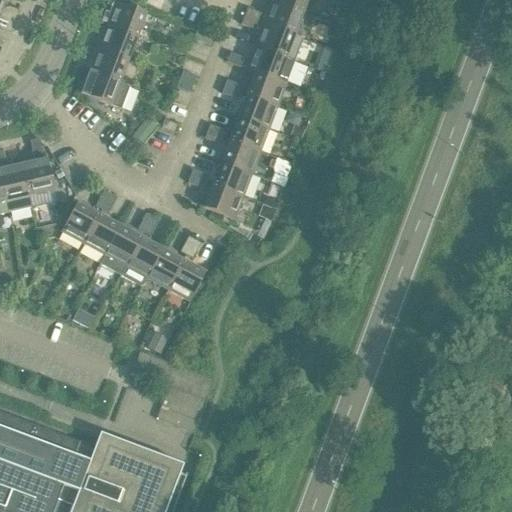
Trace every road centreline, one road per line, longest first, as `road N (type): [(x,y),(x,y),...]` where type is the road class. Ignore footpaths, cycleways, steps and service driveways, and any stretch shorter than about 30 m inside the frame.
road 1 (secondary): [(312,511),(501,0)]
road 2 (residential): [(159,205),(232,11)]
road 3 (residential): [(159,205),(101,166),(30,94)]
